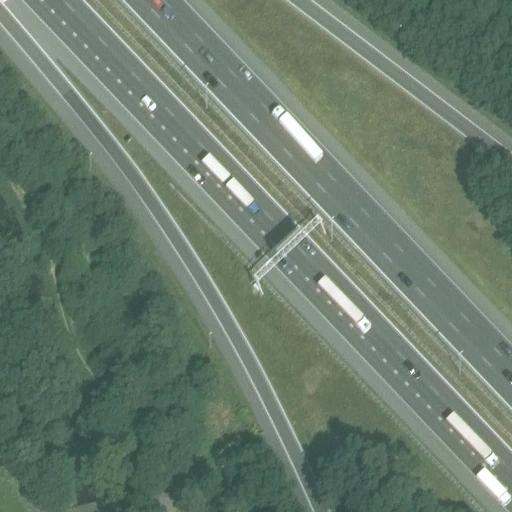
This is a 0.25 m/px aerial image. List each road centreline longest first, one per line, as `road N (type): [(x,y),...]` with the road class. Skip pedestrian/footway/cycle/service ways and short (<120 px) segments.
road 1 (motorway): [(59,0),(511,474)]
road 2 (motorway): [(0,13),(163,220),(212,296),(322,511)]
road 3 (motorway): [(511,377),(152,0)]
road 4 (motorway): [(511,164),(294,0)]
